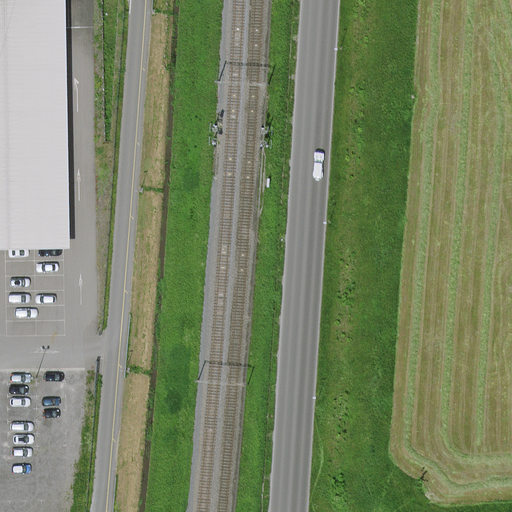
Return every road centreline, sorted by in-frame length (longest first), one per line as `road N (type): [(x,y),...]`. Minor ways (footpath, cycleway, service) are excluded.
road 1 (unclassified): [(102,511),(137,0)]
road 2 (tertiary): [(288,511),(320,0)]
